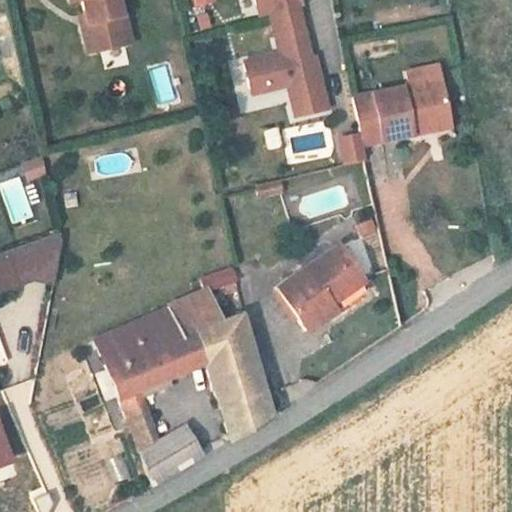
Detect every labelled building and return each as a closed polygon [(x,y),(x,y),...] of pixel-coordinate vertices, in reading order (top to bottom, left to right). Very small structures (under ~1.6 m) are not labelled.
[(76,0),(70,0),(82,51),(88,50),(76,0)] [(112,0),(76,0),(88,50),(125,41),(119,13),(115,14),(112,0)] [(298,0),(254,0),(258,15),(269,13),(296,6),(300,6),(298,0)] [(296,6),(269,13),(274,37),(302,32),(296,6)] [(302,32),(274,37),(277,53),(241,62),(246,88),(268,84),(269,89),(284,86),(291,118),(323,112),(311,58),(308,58),(302,32)] [(403,82),(346,94),(355,138),(356,142),(406,132),(404,123),(442,115),(431,62),(400,69),(403,82)] [(160,103),(175,99),(166,64),(151,68),(160,103)] [(268,84),(246,88),(248,93),(269,89),(268,84)] [(442,115),(404,123),(406,132),(444,124),(442,115)] [(266,147),(280,144),(277,126),(263,128),(266,147)] [(355,138),(336,142),(341,166),(361,163),(356,142),(355,138)] [(38,178),(33,156),(14,163),(22,184),(38,178)] [(282,178),(266,180),(269,195),(284,192),(282,178)] [(0,293),(23,285),(44,289),(50,245),(49,235),(0,253),(0,293)] [(331,247),(271,287),(300,330),(360,289),(331,247)] [(225,277),(223,267),(191,280),(193,292),(225,280),(225,277)] [(207,324),(193,292),(141,315),(148,333),(154,347),(170,340),(184,334),(207,324)] [(194,363),(222,441),(263,416),(230,314),(207,324),(184,334),(194,363)] [(141,315),(118,325),(125,342),(148,333),(141,315)] [(182,367),(170,340),(154,347),(148,333),(125,342),(118,325),(84,339),(117,421),(136,412),(128,391),(182,367)] [(184,334),(170,340),(182,367),(194,363),(184,334)] [(40,392),(50,440),(110,427),(105,406),(78,411),(75,396),(91,392),(84,359),(62,364),(67,386),(40,392)] [(136,412),(117,421),(131,456),(149,445),(136,412)] [(178,428),(163,437),(179,467),(194,457),(178,428)] [(149,445),(131,456),(144,488),(179,467),(163,437),(149,445)] [(121,452),(108,457),(117,480),(129,475),(121,452)]
